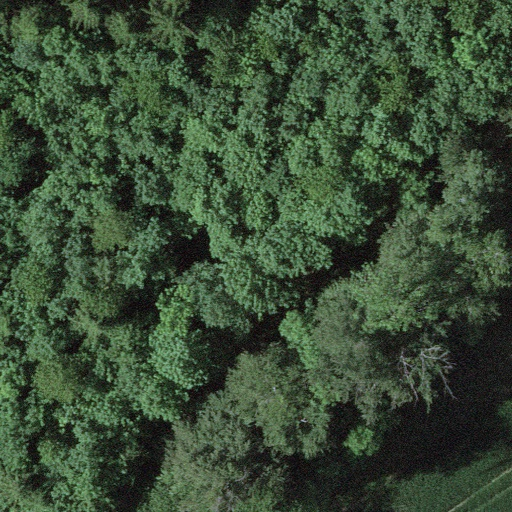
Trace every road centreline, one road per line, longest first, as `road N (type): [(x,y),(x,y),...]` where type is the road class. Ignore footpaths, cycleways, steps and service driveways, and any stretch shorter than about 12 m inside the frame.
road 1 (track): [(119,511),(259,299),(511,64)]
road 2 (track): [(102,38),(0,108)]
